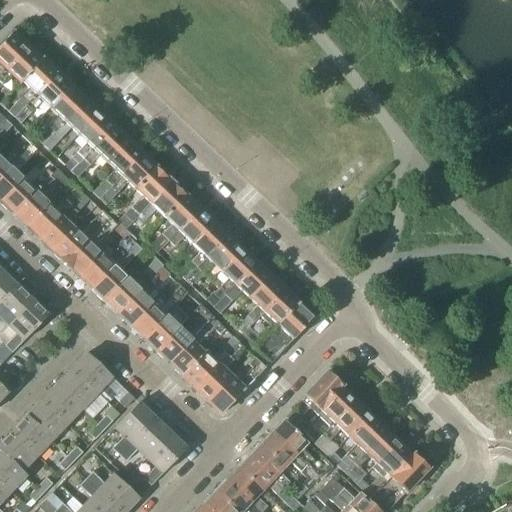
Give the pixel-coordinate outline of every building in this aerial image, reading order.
[(0,74),(25,49),(20,43),(20,39),(15,34),(12,36),(11,34),(0,45),(0,74)] [(19,83),(19,84),(41,61),(40,60),(41,57),(36,52),(32,53),(31,54),(25,49),(0,74),(0,85),(5,81),(13,89),(19,83)] [(6,112),(13,119),(55,75),(50,69),(50,65),(45,61),(42,62),(41,61),(19,84),(20,83),(28,89),(6,112)] [(41,102),(49,110),(70,88),(69,87),(70,84),(65,79),(61,81),(55,75),(13,119),(20,125),(41,102)] [(35,140),(42,146),(84,102),(78,96),(78,93),(74,88),(71,89),(70,88),(49,110),(57,117),(46,127),(47,128),(35,140)] [(69,129),(77,137),(98,115),(97,115),(98,111),(93,107),(90,108),(84,102),(42,146),(48,152),(69,129)] [(62,167),(69,173),(112,128),(106,123),(107,120),(102,115),(99,116),(98,115),(77,137),(85,144),(62,167)] [(0,136),(10,126),(4,121),(0,125),(0,136)] [(98,157),(106,164),(127,142),(126,142),(126,138),(122,134),(118,135),(112,128),(69,173),(76,180),(98,157)] [(98,200),(106,192),(140,156),(135,150),(135,147),(131,142),(128,143),(127,142),(106,164),(113,171),(92,194),(98,200)] [(0,173),(1,175),(18,157),(21,154),(15,148),(2,161),(0,159),(0,173)] [(126,184),(134,191),(155,169),(154,169),(155,166),(150,161),(147,162),(140,156),(106,192),(113,198),(126,184)] [(0,201),(0,202),(21,180),(15,173),(25,164),(18,157),(1,175),(0,173),(0,201)] [(130,223),(134,219),(169,182),(163,177),(164,174),(159,170),(156,171),(155,169),(134,191),(141,197),(116,223),(123,230),(130,223)] [(26,226),(26,227),(47,204),(41,199),(54,184),(61,190),(68,181),(62,176),(55,170),(50,175),(43,182),(27,199),(26,198),(19,205),(21,208),(14,215),(18,219),(17,222),(22,227),(26,226)] [(40,178),(43,182),(50,175),(46,172),(40,178)] [(9,210),(14,215),(21,208),(19,205),(26,198),(27,199),(43,182),(40,178),(37,176),(28,186),(21,180),(0,202),(1,203),(1,206),(5,211),(9,210)] [(169,182),(134,219),(141,225),(155,211),(162,218),(183,196),(183,193),(178,188),(175,189),(169,182)] [(35,235),(40,240),(48,233),(45,230),(51,223),(53,224),(81,195),(74,189),(54,211),(47,204),(26,227),(27,228),(27,231),(31,236),(35,235)] [(51,251),(52,252),(73,229),(67,223),(89,201),(81,195),(53,224),(51,223),(45,230),(48,233),(40,240),(45,245),(44,248),(49,252),(51,251)] [(148,248),(155,254),(197,210),(192,205),(192,201),(188,197),(185,198),(183,196),(162,218),(170,225),(148,248)] [(184,238),(190,245),(211,223),(212,220),(207,215),(204,216),(197,210),(155,254),(165,263),(173,254),(170,251),(173,248),(174,248),(184,238)] [(53,256),(65,267),(74,258),(71,255),(78,248),(79,249),(107,220),(100,213),(88,225),(89,226),(80,236),(73,229),(52,252),(53,253),(53,256)] [(77,276),(78,276),(99,254),(93,249),(103,239),(104,239),(116,227),(107,220),(79,249),(78,248),(71,255),(74,258),(65,267),(74,276),(77,276)] [(177,275),(183,280),(225,236),(220,231),(220,228),(216,224),(213,225),(211,223),(190,245),(198,252),(177,275)] [(212,265),(219,272),(240,250),(239,250),(240,247),(235,242),(232,243),(225,236),(183,280),(190,287),(212,265)] [(87,285),(93,291),(101,283),(98,281),(105,274),(106,275),(136,242),(130,237),(106,260),(99,254),(78,276),(79,277),(79,281),(83,285),(87,285)] [(103,301),(104,301),(126,279),(119,273),(128,263),(142,248),(136,242),(106,275),(105,274),(98,281),(101,283),(93,291),(96,293),(95,297),(100,301),(103,301)] [(206,302),(211,308),(254,264),(249,259),(249,255),(244,251),(242,252),(240,250),(219,272),(227,280),(217,290),(218,291),(206,302)] [(112,309),(118,315),(126,307),(124,305),(130,298),(131,299),(160,269),(153,263),(132,285),(126,279),(104,301),(105,302),(104,305),(109,310),(112,309)] [(240,292),(247,299),(268,277),(268,274),(263,269),(261,270),(254,264),(211,308),(218,314),(240,292)] [(129,325),(130,326),(152,304),(173,282),(160,269),(131,299),(130,298),(124,305),(126,307),(118,315),(122,318),(121,322),(126,326),(129,325)] [(0,302),(15,287),(0,272),(0,302)] [(250,326),(259,317),(265,311),(263,309),(269,302),(273,305),(284,293),(277,286),(277,282),(273,278),(270,279),(268,277),(247,299),(256,307),(234,328),(241,336),(250,326)] [(0,321),(6,327),(30,302),(15,287),(0,302),(0,321)] [(138,334),(145,340),(152,332),(150,330),(156,323),(157,324),(186,294),(179,288),(158,310),(152,304),(130,326),(131,327),(131,330),(135,335),(138,334)] [(259,317),(273,330),(297,305),(296,303),(296,300),(291,296),(289,297),(284,293),(273,305),(269,302),(263,309),(265,311),(259,317)] [(155,350),(156,351),(177,329),(171,322),(180,313),(186,319),(199,306),(192,300),(186,294),(157,324),(156,323),(150,330),(152,332),(145,340),(148,343),(147,346),(152,351),(155,350)] [(30,302),(6,327),(15,335),(3,347),(11,354),(46,317),(30,302)] [(297,305),(273,330),(253,348),(269,364),(312,319),(311,318),(311,315),(306,310),(303,311),(302,310),(301,311),(296,306),(297,305)] [(170,364),(171,365),(178,357),(175,354),(182,347),(183,349),(212,319),(199,306),(186,319),(193,325),(184,335),(177,329),(156,351),(157,352),(157,355),(166,365),(170,364)] [(173,371),(180,378),(203,353),(197,347),(206,337),(213,330),(216,332),(215,333),(219,337),(225,331),(221,327),(220,328),(212,319),(183,349),(182,347),(175,354),(178,357),(171,365),(174,368),(173,371)] [(241,336),(246,341),(256,331),(250,326),(241,336)] [(180,378),(195,392),(204,382),(201,379),(208,372),(209,373),(237,343),(231,338),(229,340),(219,350),(210,360),(203,353),(180,378)] [(195,392),(206,403),(229,378),(223,372),(232,363),(231,362),(243,349),(237,343),(209,373),(208,372),(201,379),(204,382),(195,392)] [(86,355),(70,370),(96,395),(111,379),(86,355)] [(229,378),(206,403),(220,416),(264,369),(253,359),(247,365),(251,369),(235,384),(229,378)] [(70,370),(55,386),(81,410),(96,395),(70,370)] [(300,401),(315,415),(323,407),(324,408),(331,401),(329,399),(340,386),(327,373),(300,401)] [(55,386),(40,402),(65,426),(81,410),(55,386)] [(315,415),(329,428),(353,403),(352,402),(353,399),(348,394),(345,395),(338,389),(340,387),(340,386),(329,399),(331,401),(324,408),(323,407),(315,415)] [(126,394),(117,403),(124,409),(133,400),(126,394)] [(40,402),(25,418),(50,442),(65,426),(40,402)] [(313,445),(327,459),(332,455),(337,449),(329,442),(339,432),(347,439),(368,417),(367,417),(368,413),(363,408),(360,409),(353,403),(329,428),(319,438),(313,445)] [(111,450),(118,457),(153,419),(137,404),(113,429),(122,438),(111,450)] [(284,418),(299,432),(306,425),(291,410),(284,418)] [(105,416),(96,425),(103,432),(111,423),(105,416)] [(327,459),(341,473),(382,431),(376,424),(376,421),(372,416),(368,418),(368,417),(347,439),(354,446),(339,461),(332,455),(327,459)] [(25,418),(10,434),(35,458),(50,442),(25,418)] [(136,451),(144,460),(169,435),(153,419),(118,457),(124,463),(136,451)] [(276,430),(270,437),(276,443),(279,440),(286,447),(285,448),(317,479),(323,474),(301,451),(307,445),(283,423),(282,424),(279,423),(275,427),(276,430)] [(103,432),(96,425),(87,435),(94,441),(103,432)] [(306,425),(299,432),(313,445),(319,438),(306,425)] [(341,473),(355,486),(360,481),(364,476),(357,469),(367,458),(374,465),(370,469),(371,469),(396,444),(395,443),(396,440),(391,435),(388,436),(382,431),(341,473)] [(0,443),(0,454),(21,473),(35,458),(10,434),(0,443)] [(169,435),(144,460),(153,468),(142,480),(149,487),(185,450),(169,435)] [(261,446),(260,447),(283,470),(289,464),(306,480),(300,486),(306,491),(317,479),(285,448),(286,447),(279,440),(276,443),(270,437),(267,440),(264,439),(260,443),(261,446)] [(363,494),(369,500),(394,474),(392,473),(400,465),(402,467),(413,456),(410,458),(404,452),(405,448),(400,444),(396,444),(371,469),(379,477),(368,488),(360,481),(355,486),(363,494)] [(253,454),(248,460),(254,466),(256,464),(264,471),(263,472),(283,491),(288,485),(278,475),(283,470),(260,447),(256,447),(253,451),(253,454)] [(75,448),(66,457),(72,463),(81,454),(75,448)] [(0,454),(0,484),(9,493),(25,477),(21,473),(0,454)] [(394,474),(369,500),(381,511),(385,511),(396,501),(389,494),(392,490),(400,497),(427,469),(413,456),(402,467),(400,465),(392,473),(394,474)] [(72,463),(66,457),(57,466),(63,472),(72,463)] [(238,470),(237,470),(261,493),(266,488),(291,511),(298,505),(295,502),(289,497),(283,491),(263,472),(264,471),(256,464),(254,466),(248,460),(244,463),(241,463),(237,467),(238,470)] [(231,478),(225,483),(232,489),(234,487),(241,494),(240,495),(258,511),(261,511),(266,508),(256,499),(261,493),(237,470),(237,471),(233,471),(230,474),(231,478)] [(91,474),(84,481),(118,511),(125,511),(137,500),(112,476),(103,485),(91,474)] [(45,479),(36,488),(42,494),(51,485),(45,479)] [(331,480),(324,486),(351,511),(377,511),(358,494),(352,500),(331,480)] [(90,499),(81,508),(85,511),(118,511),(84,481),(78,487),(90,499)] [(215,494),(214,494),(232,511),(243,511),(244,511),(258,511),(240,495),(241,494),(234,487),(232,489),(225,483),(222,487),(218,486),(215,490),(215,494)] [(0,484),(0,503),(9,493),(0,484)] [(306,491),(300,486),(289,497),(295,502),(306,491)] [(339,511),(351,511),(324,486),(319,492),(326,500),(339,511)] [(42,494),(36,488),(27,497),(33,504),(42,494)] [(319,492),(314,497),(322,505),(326,500),(319,492)] [(208,501),(202,507),(207,511),(210,511),(211,511),(232,511),(214,494),(214,495),(211,494),(207,498),(208,501)] [(327,511),(322,506),(317,511),(308,502),(302,509),(305,511),(327,511)]
